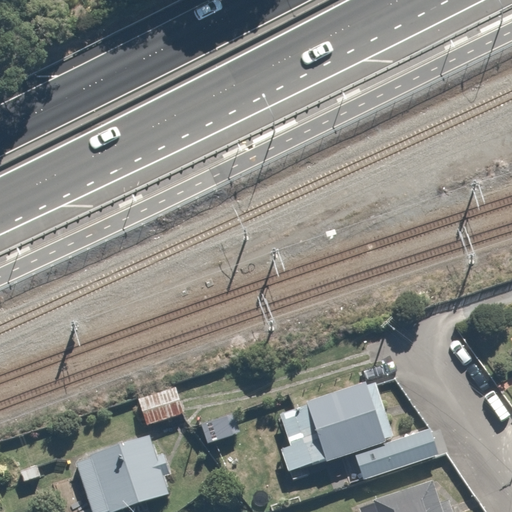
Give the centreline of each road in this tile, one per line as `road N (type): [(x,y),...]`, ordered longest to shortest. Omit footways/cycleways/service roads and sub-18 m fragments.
road 1 (trunk): [(430,0),(0,208)]
road 2 (trunk): [(0,127),(259,0)]
road 3 (residential): [(511,493),(396,327)]
